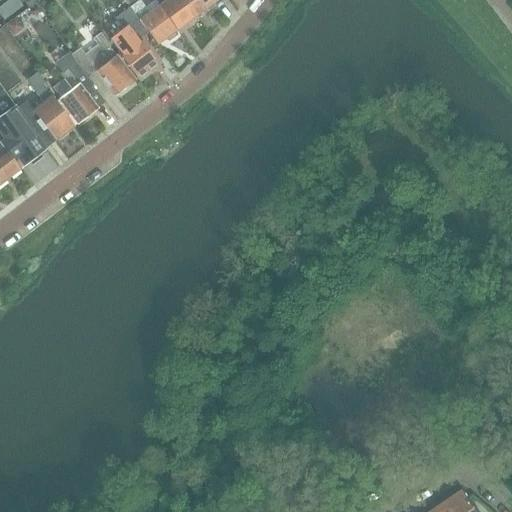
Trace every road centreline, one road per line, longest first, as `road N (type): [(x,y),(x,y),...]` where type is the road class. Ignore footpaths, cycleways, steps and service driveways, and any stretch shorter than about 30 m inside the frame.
road 1 (residential): [(0,232),(214,65),(268,0)]
road 2 (residential): [(383,511),(463,468),(511,507)]
